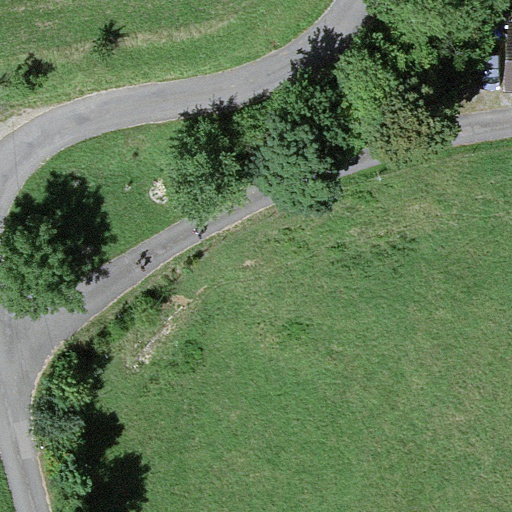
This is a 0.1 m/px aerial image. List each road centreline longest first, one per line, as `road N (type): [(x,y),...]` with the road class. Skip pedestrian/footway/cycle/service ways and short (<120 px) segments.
road 1 (track): [(0,372),(78,298),(179,229),(298,170),(511,122)]
road 2 (unclassified): [(0,183),(26,151),(91,115),(231,89),(300,65),(326,47),(358,0)]
road 3 (unclassified): [(29,511),(0,382)]
